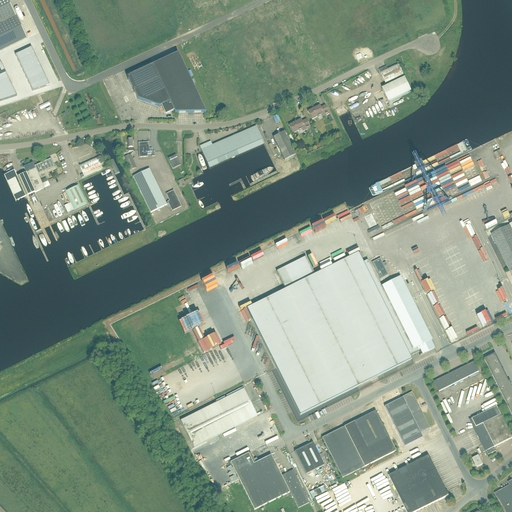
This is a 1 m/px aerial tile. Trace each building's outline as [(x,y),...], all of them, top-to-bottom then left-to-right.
[(0,0),(0,52),(27,39),(7,0),(0,0)] [(28,11),(17,15),(28,39),(38,35),(28,11)] [(31,48),(15,56),(32,91),(49,86),(31,48)] [(127,78),(137,100),(159,107),(162,106),(166,114),(173,110),(174,114),(206,113),(178,54),(127,78)] [(0,63),(0,62),(0,101),(17,96),(0,63)] [(379,70),(387,86),(405,77),(398,63),(387,69),(386,67),(379,70)] [(412,92),(405,78),(382,89),(389,103),(412,92)] [(215,89),(221,104),(222,103),(225,110),(231,108),(223,89),(220,90),(219,87),(215,89)] [(307,112),(311,120),(320,116),(322,118),(329,114),(325,106),(320,108),(319,106),(307,112)] [(289,126),(293,134),(302,129),(303,132),(310,128),(306,120),(302,122),(300,120),(289,126)] [(201,151),(209,169),(264,145),(256,127),(212,146),(210,142),(199,147),(201,151)] [(284,133),(273,138),(284,161),(295,155),(284,133)] [(122,151),(123,154),(128,154),(128,152),(133,152),(132,140),(127,141),(128,150),(122,151)] [(138,144),(139,158),(148,157),(147,155),(151,154),(152,157),(155,157),(154,152),(152,153),(152,149),(149,149),(149,143),(138,144)] [(124,158),(130,171),(136,168),(130,155),(124,158)] [(173,169),(180,166),(175,156),(169,159),(173,169)] [(79,165),(84,177),(102,169),(97,157),(79,165)] [(25,196),(26,197),(44,189),(38,175),(55,167),(51,159),(34,166),(33,163),(23,168),(26,173),(17,178),(25,196)] [(133,177),(151,213),(167,205),(149,169),(133,177)] [(16,178),(13,172),(4,176),(15,201),(25,196),(17,178),(16,178)] [(65,193),(72,208),(74,211),(88,204),(79,185),(65,193)] [(169,201),(167,202),(172,212),(181,207),(173,191),(166,195),(169,201)] [(511,224),(491,234),(511,276),(511,224)] [(382,286),(383,289),(382,289),(368,260),(363,263),(358,254),(247,310),(300,415),(411,360),(409,357),(418,352),(420,356),(419,356),(425,353),(434,349),(435,350),(431,341),(431,340),(400,277),(382,286)] [(381,261),(374,264),(380,276),(387,273),(381,261)] [(456,338),(483,327),(467,288),(440,299),(456,338)] [(221,351),(213,354),(217,365),(225,362),(221,351)] [(485,360),(511,414),(511,387),(495,355),(485,360)] [(434,382),(439,392),(479,372),(474,362),(434,382)] [(180,421),(194,448),(257,417),(243,390),(180,421)] [(384,407),(404,447),(422,438),(420,433),(430,428),(412,392),(396,400),(397,401),(384,407)] [(263,402),(255,405),(258,415),(266,412),(263,402)] [(485,447),(488,455),(496,451),(494,448),(511,438),(511,437),(497,407),(472,419),(486,447),(485,447)] [(322,438),(333,461),(342,478),(396,452),(375,411),(322,438)] [(295,452),(306,475),(324,465),(313,443),(295,452)] [(230,463),(254,511),(290,493),(298,508),(309,503),(293,470),(281,476),(271,456),(253,464),(248,454),(230,463)] [(389,476),(406,511),(416,511),(449,496),(429,456),(389,476)] [(472,459),(477,468),(483,465),(478,456),(472,459)] [(460,473),(460,472),(439,472),(447,490),(452,488),(451,486),(460,483),(460,484),(462,483),(462,482),(462,477),(460,473)] [(511,511),(511,480),(508,483),(509,485),(494,494),(504,511),(511,511)]
